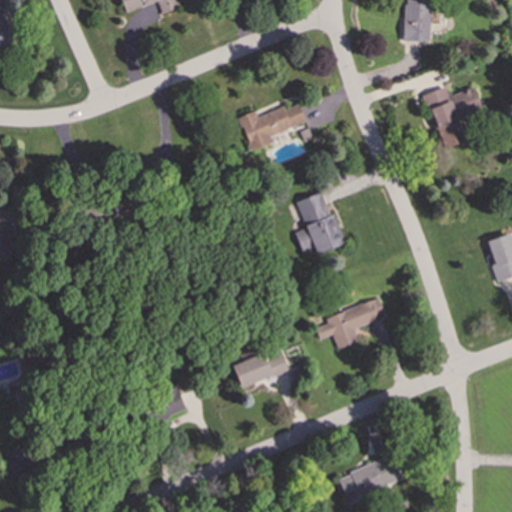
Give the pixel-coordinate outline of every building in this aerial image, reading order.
[(119,0),(124,12),(156,1),(160,13),(178,7),(175,0),(119,0)] [(402,0),(402,40),(428,41),(428,0),(402,0)] [(0,46),(14,40),(0,11),(0,46)] [(464,141),(458,119),(483,111),(475,86),(447,95),(444,86),(423,93),(441,148),(464,141)] [(267,135),(304,122),(297,104),(283,108),(283,106),(255,116),(254,111),(237,117),(248,150),(270,143),(267,135)] [(343,243),(333,214),(328,215),(320,192),(294,201),(304,228),(293,232),(300,252),(313,247),(315,254),(343,243)] [(0,259),(11,259),(12,211),(0,210),(0,259)] [(483,241),(496,282),(511,276),(511,242),(509,233),(483,241)] [(383,317),(377,298),(323,316),(326,323),(314,328),(317,339),(332,334),(336,348),(357,341),(352,328),(383,317)] [(231,366),(239,387),(287,370),(278,348),(231,366)] [(153,390),(164,418),(185,410),(175,382),(153,390)] [(345,501),(400,481),(391,456),(336,476),(345,501)]
